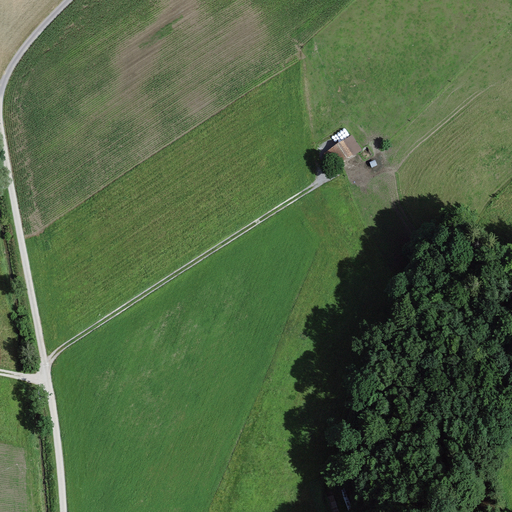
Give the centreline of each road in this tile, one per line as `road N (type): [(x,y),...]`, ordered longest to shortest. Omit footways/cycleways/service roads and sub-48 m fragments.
road 1 (track): [(0,123),(52,419),(58,511)]
road 2 (track): [(43,374),(59,348),(354,161)]
road 3 (track): [(68,0),(20,49),(0,112)]
